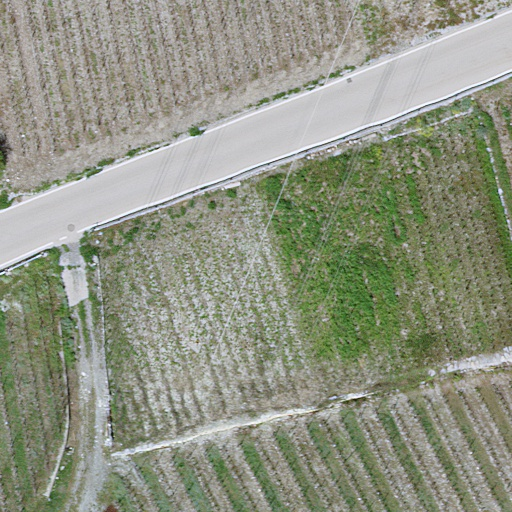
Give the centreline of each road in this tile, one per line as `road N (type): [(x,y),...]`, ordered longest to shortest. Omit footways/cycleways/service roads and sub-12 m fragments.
road 1 (tertiary): [(0,245),(511,47)]
road 2 (track): [(37,230),(60,405),(53,511)]
